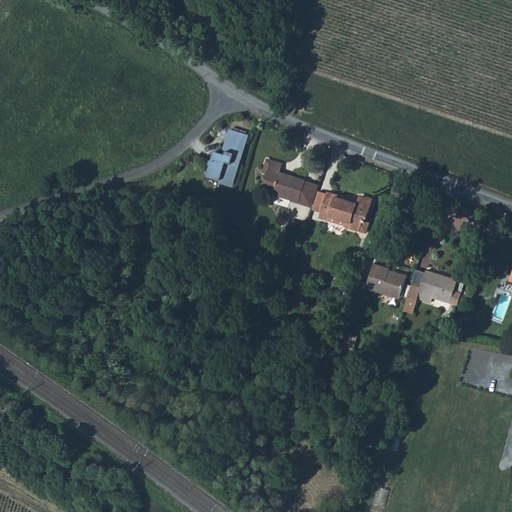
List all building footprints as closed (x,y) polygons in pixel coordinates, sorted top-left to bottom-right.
[(232,127),(228,140),(243,145),(247,132),(232,127)] [(243,145),(228,140),(225,150),(226,150),(226,153),(215,149),(212,158),(211,158),(209,162),(211,162),(207,174),(220,178),(222,173),(230,176),(235,163),(237,163),(243,145)] [(297,200),(304,180),(278,170),(280,162),(266,157),(262,170),(267,172),(265,178),(262,188),(289,197),(297,200)] [(229,182),(230,176),(222,173),(220,178),(220,179),(229,182)] [(317,188),(318,185),(304,180),(297,200),(289,197),(288,200),(311,208),(317,188)] [(326,191),(317,188),(311,208),(320,211),(322,206),(326,191)] [(327,189),(326,191),(322,206),(320,211),(319,214),(328,216),(329,213),(345,219),(344,222),(343,223),(356,227),(360,218),(362,219),(363,217),(364,215),(370,198),(359,195),(358,200),(327,189)] [(329,213),(328,216),(344,222),(345,219),(329,213)] [(366,218),(363,217),(362,219),(360,218),(356,227),(362,229),(366,218)] [(364,286),(378,290),(382,289),(398,294),(405,275),(396,272),(394,271),(391,272),(387,271),(388,269),(389,267),(372,262),(370,269),(364,286)] [(421,284),(411,282),(408,291),(403,308),(413,311),(417,296),(430,299),(432,295),(439,297),(457,303),(461,291),(454,288),(456,282),(457,278),(446,274),(445,278),(435,274),(436,271),(425,268),(421,284)] [(352,338),(340,334),(335,351),(346,355),(352,338)]
